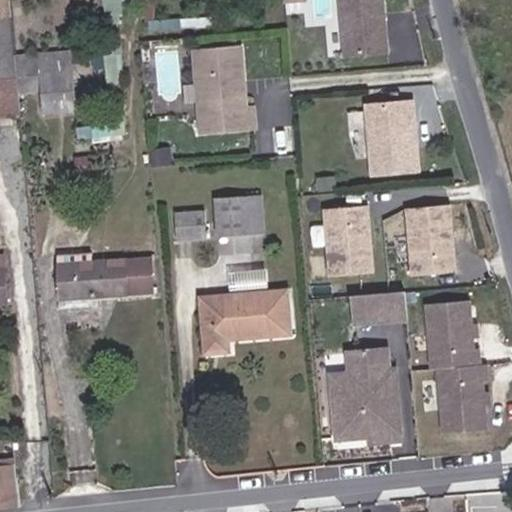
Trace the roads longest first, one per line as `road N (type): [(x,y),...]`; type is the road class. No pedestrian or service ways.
road 1 (residential): [(122,511),(511,475)]
road 2 (residential): [(511,265),(437,0)]
